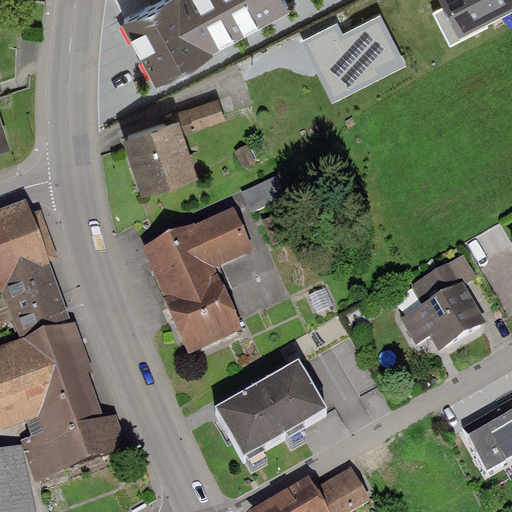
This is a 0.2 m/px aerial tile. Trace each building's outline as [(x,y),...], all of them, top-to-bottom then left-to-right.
[(213,45),(289,3),(287,0),(148,0),(121,15),(156,79),(214,47),(213,45)] [(511,4),(511,0),(444,0),(461,31),(511,4)] [(336,25),(301,42),(332,105),(406,68),(381,17),(342,36),(336,25)] [(0,63),(0,141),(10,138),(0,106),(0,74),(3,74),(0,63)] [(177,113),(178,116),(185,138),(196,134),(196,131),(226,122),(219,99),(177,113)] [(142,191),(197,173),(185,138),(178,116),(123,135),(142,191)] [(242,193),(251,213),(285,197),(277,177),(242,193)] [(26,202),(0,210),(0,294),(3,293),(20,341),(71,323),(49,262),(58,259),(40,210),(31,214),(26,202)] [(216,268),(253,252),(235,208),(143,248),(189,355),(244,332),(216,268)] [(279,213),(262,221),(273,245),(290,237),(279,213)] [(464,256),(448,265),(460,285),(463,283),(465,286),(478,279),(464,256)] [(412,285),(424,306),(460,285),(448,265),(412,285)] [(424,306),(401,319),(417,345),(430,337),(439,352),(487,324),(465,286),(463,283),(460,285),(424,306)] [(93,373),(75,322),(71,323),(20,341),(4,347),(0,348),(0,431),(28,422),(33,437),(22,441),(36,482),(128,449),(115,415),(104,419),(88,375),(93,373)] [(215,410),(244,459),(328,411),(299,361),(215,410)] [(511,401),(463,429),(488,472),(511,457),(511,401)] [(0,511),(35,511),(21,446),(0,450),(0,511)] [(352,468),(316,489),(328,511),(350,511),(371,500),(352,468)] [(328,511),(316,489),(309,478),(249,511),(328,511)]
